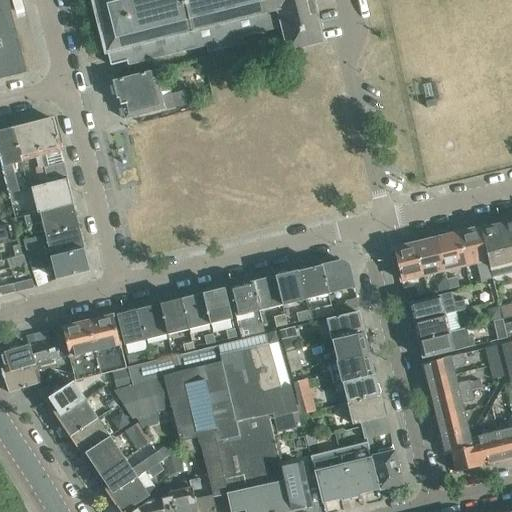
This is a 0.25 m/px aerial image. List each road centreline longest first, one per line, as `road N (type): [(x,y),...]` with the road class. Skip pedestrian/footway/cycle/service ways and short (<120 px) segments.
road 1 (residential): [(431,504),(363,226)]
road 2 (residential): [(117,286),(363,226)]
road 3 (residential): [(347,0),(356,34),(345,62),(384,221)]
road 4 (residential): [(117,286),(66,84)]
road 5 (residential): [(384,221),(511,189)]
road 6 (residential): [(0,316),(117,286)]
